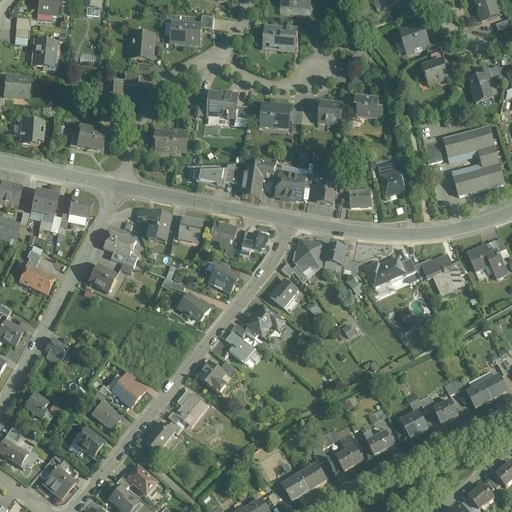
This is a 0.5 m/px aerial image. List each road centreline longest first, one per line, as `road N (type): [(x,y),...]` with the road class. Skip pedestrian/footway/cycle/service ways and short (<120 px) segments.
road 1 (residential): [(70,511),(266,275),(290,221)]
road 2 (residential): [(0,408),(123,182)]
road 3 (tertiary): [(511,213),(429,235),(290,221)]
road 4 (residential): [(320,511),(511,418)]
road 5 (tertiary): [(290,221),(123,182)]
road 6 (residential): [(216,54),(156,96),(123,182)]
road 7 (tertiary): [(123,182),(0,156)]
